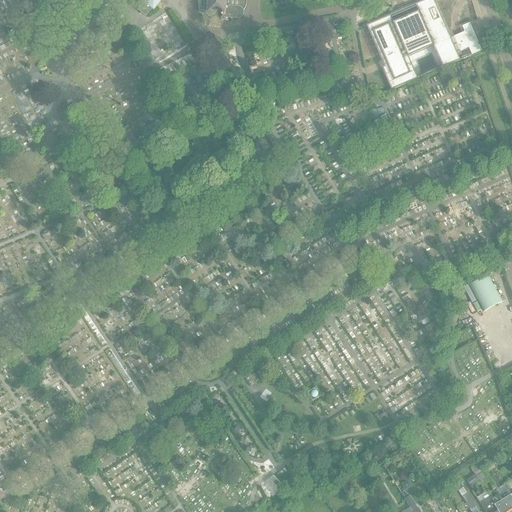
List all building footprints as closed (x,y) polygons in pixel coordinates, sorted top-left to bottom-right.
[(153,11),(160,1),(158,0),(142,0),(141,1),(143,3),(137,10),(145,17),(151,9),(153,11)] [(199,0),(199,12),(209,13),(209,12),(222,13),(221,19),(225,19),(225,18),(237,18),(239,18),(241,17),(242,15),(242,13),(242,11),(241,9),(239,8),(238,7),(225,7),(225,0),(199,0)] [(394,13),(366,25),(384,67),(381,68),(391,90),(421,77),(421,76),(417,78),(408,57),(433,46),(443,67),(439,69),(462,59),(462,58),(460,60),(457,53),(470,47),(478,43),(472,29),(451,38),(434,0),(424,0),(412,6),(416,5),(419,12),(394,23),(390,16),(394,14),(394,13)] [(273,114),(276,103),(267,101),(264,111),(273,114)] [(488,275),(469,285),(483,312),(502,301),(488,275)] [(322,395),(316,387),(307,393),(313,402),(322,395)] [(485,456),(469,466),(474,473),(482,468),(490,463),(485,456)] [(488,478),(482,468),(474,473),(475,474),(479,481),(480,483),(488,478)] [(479,481),(475,474),(466,480),(471,487),(479,481)] [(455,493),(463,488),(461,484),(453,489),(455,493)] [(478,511),(467,494),(462,497),(470,510),(471,511),(478,511)] [(417,508),(415,504),(410,496),(404,499),(410,508),(412,511),(420,511),(418,507),(417,508)] [(510,511),(503,500),(501,502),(496,496),(492,499),(491,500),(492,501),(495,506),(499,511),(510,511)]
